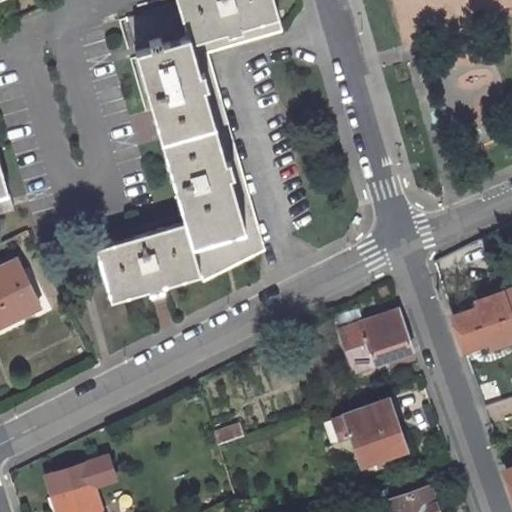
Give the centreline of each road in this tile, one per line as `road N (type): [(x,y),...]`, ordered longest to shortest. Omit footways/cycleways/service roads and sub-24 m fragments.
road 1 (residential): [(403,246),(0,459)]
road 2 (residential): [(495,511),(403,246)]
road 3 (residential): [(403,246),(328,0)]
